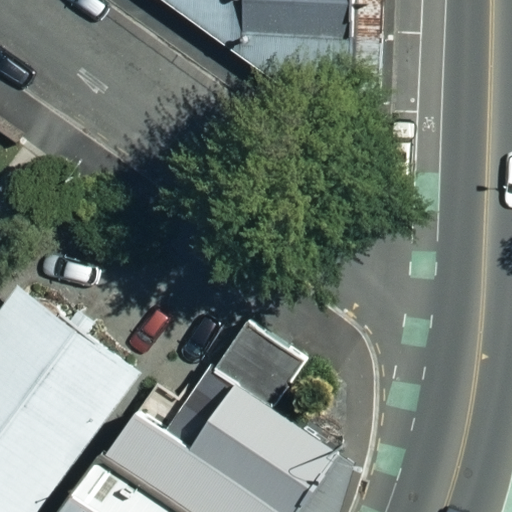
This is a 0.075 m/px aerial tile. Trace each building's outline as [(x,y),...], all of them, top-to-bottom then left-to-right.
[(176,0),(346,124),(363,112),(366,0),(176,0)] [(394,0),(366,0),(363,112),(392,112),(394,0)] [(38,511),(149,364),(29,275),(0,313),(0,511),(38,511)] [(104,450),(190,511),(294,511),(342,446),(221,360),(177,422),(142,397),(104,450)] [(354,511),(371,466),(342,446),(294,511),(354,511)] [(190,511),(104,450),(58,511),(190,511)]
